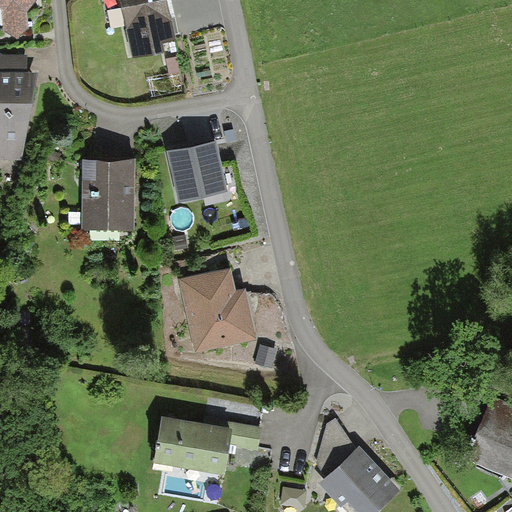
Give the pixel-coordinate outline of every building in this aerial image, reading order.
[(0,0),(0,1),(4,12),(6,30),(18,38),(29,29),(26,11),(35,0),(0,0)] [(119,0),(132,58),(163,52),(161,43),(176,40),(175,34),(179,33),(171,0),(119,0)] [(0,156),(20,156),(39,68),(25,68),(26,52),(0,51),(0,156)] [(178,57),(167,59),(170,76),(181,74),(178,57)] [(227,183),(215,134),(167,146),(179,195),(227,183)] [(83,225),(134,226),(135,152),(84,152),(83,225)] [(180,276),(195,349),(256,337),(245,282),(234,284),(230,266),(180,276)] [(255,362),(271,367),(276,347),(261,343),(255,362)] [(511,403),(494,396),(469,455),(511,473),(511,432),(510,432),(511,428),(511,403)] [(156,455),(225,466),(229,440),(257,444),(260,423),(228,418),(227,420),(163,411),(156,455)] [(371,511),(400,485),(361,441),(358,443),(334,414),(327,421),(315,464),(323,473),(319,476),(350,511),(371,511)]
